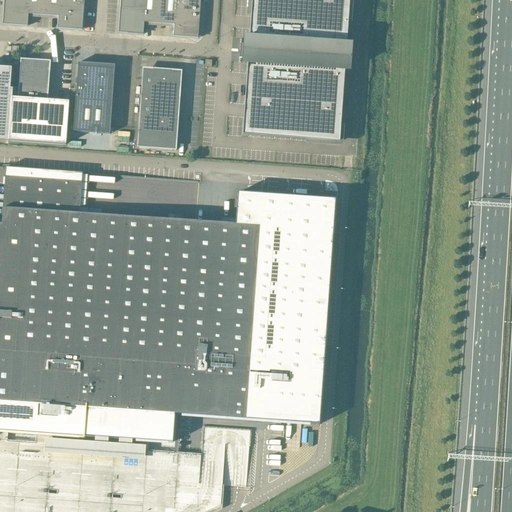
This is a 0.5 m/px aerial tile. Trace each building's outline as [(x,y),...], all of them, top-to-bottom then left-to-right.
[(43,16),(43,0),(3,0),(2,25),(27,27),(28,15),(43,16)] [(82,31),(83,0),(43,0),(43,16),(58,17),(57,29),(82,31)] [(158,24),(160,0),(120,0),(118,33),(128,34),(143,35),(144,23),(158,24)] [(160,0),(158,24),(173,25),(173,36),(173,37),(183,38),(187,38),(198,39),(198,29),(200,0),(160,0)] [(247,0),(246,16),(250,16),(249,39),(245,39),(244,44),(240,44),(240,46),(240,49),(240,52),(239,56),(239,58),(243,58),(243,64),(247,64),(242,136),(305,140),(305,144),(342,147),(344,125),(340,125),(344,71),(348,71),(349,46),(346,46),(347,23),(351,23),(352,0),(247,0)] [(19,72),(15,139),(44,141),(49,72),(50,62),(33,60),(27,60),(20,60),(19,72)] [(77,72),(73,132),(109,135),(114,72),(114,66),(112,65),(112,69),(99,68),(99,65),(92,64),(92,68),(79,67),(79,63),(78,63),(77,72)] [(0,140),(8,141),(14,69),(0,67),(0,140)] [(142,75),(137,148),(176,151),(181,78),(181,71),(172,70),(152,69),(142,68),(142,75)] [(48,436),(83,439),(84,437),(172,443),(174,415),(319,425),(335,200),(237,193),(235,225),(79,214),(82,174),(5,168),(2,208),(1,221),(1,224),(0,224),(0,432),(38,436),(39,438),(41,440),(44,441),(47,439),(48,436)]
